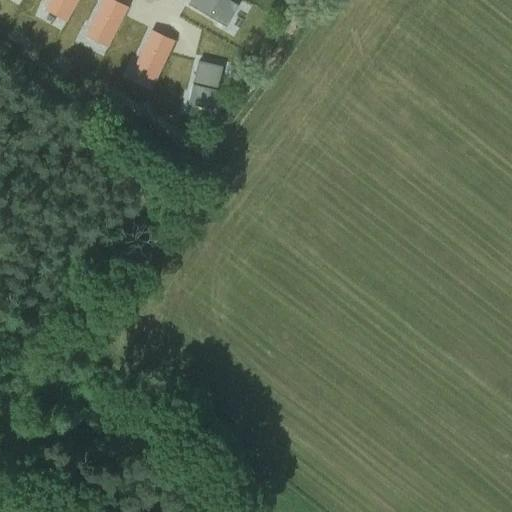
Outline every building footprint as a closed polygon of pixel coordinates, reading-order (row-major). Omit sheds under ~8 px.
[(67,21),(78,0),(49,0),(45,9),(67,21)] [(108,46),(128,7),(114,0),(103,0),(86,35),(108,46)] [(230,0),(191,0),(189,4),(227,26),(239,5),(230,0)] [(156,81),(175,41),(152,30),(133,70),(156,81)] [(222,66),(199,61),(189,103),(212,108),(222,66)]
